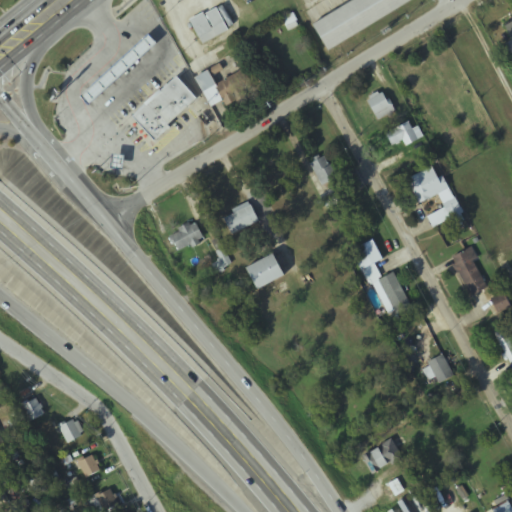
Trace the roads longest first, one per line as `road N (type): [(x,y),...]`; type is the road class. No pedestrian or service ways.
road 1 (trunk): [(340,511),(272,417),(0,101)]
road 2 (trunk): [(0,215),(189,391),(293,511)]
road 3 (residential): [(106,220),(327,91),(460,0)]
road 4 (residential): [(511,428),(327,91)]
road 5 (trunk): [(0,297),(122,395),(244,511)]
road 6 (residential): [(0,345),(97,407),(153,511)]
road 7 (trunk): [(54,157),(29,106),(36,58),(61,1)]
